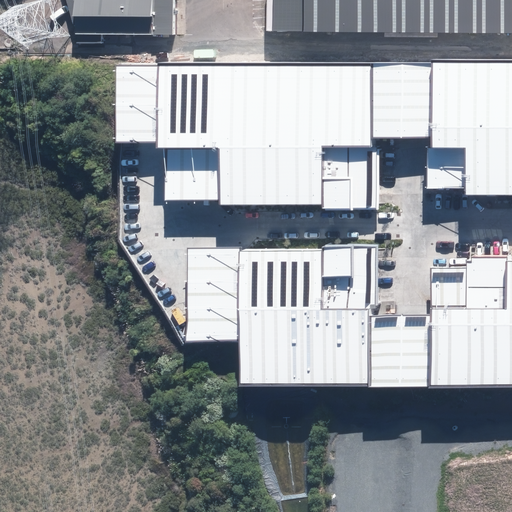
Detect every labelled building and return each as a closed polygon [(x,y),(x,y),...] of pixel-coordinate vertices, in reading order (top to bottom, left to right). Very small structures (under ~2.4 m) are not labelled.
[(173,0),(65,0),(75,33),(173,34),(173,0)] [(511,0),(272,0),(273,28),(511,29),(511,0)] [(433,143),(433,185),(470,185),(470,189),(511,189),(511,57),(437,57),(437,65),(376,65),(376,130),(440,130),(440,143),(433,143)] [(177,143),(177,191),(230,191),(230,199),(327,200),(327,207),(381,208),(381,144),(374,144),(376,130),(376,65),(128,62),(127,135),(168,136),(168,143),(177,143)] [(195,240),(196,337),(247,337),(247,379),(378,378),(377,311),(377,298),(383,298),(382,240),(328,240),(328,247),(249,247),(249,240),(195,240)] [(437,265),(437,311),(377,311),(378,378),(511,377),(511,251),(475,252),(475,257),(472,257),(472,264),(437,265)] [(270,388),(255,388),(254,409),(269,410),(270,388)] [(511,415),(511,402),(494,401),(493,415),(511,415)] [(319,449),(319,454),(317,511),(511,511),(511,435),(384,433),(384,450),(319,449)]
